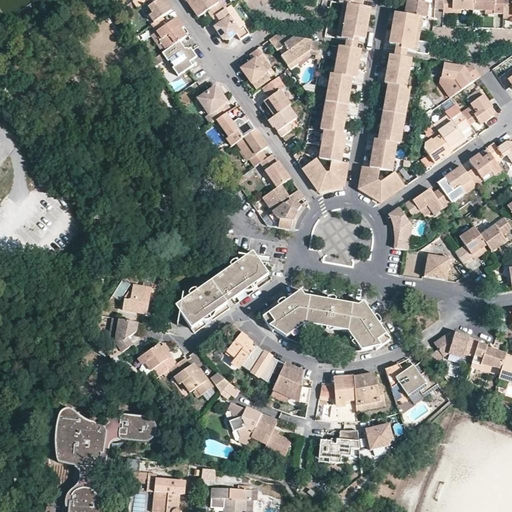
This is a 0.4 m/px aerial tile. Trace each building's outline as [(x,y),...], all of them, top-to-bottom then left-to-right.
[(161,17),(170,11),(165,4),(162,0),(157,0),(146,8),(150,13),(147,15),(152,23),(161,17)] [(185,0),(192,10),(195,8),(200,16),(208,11),(213,18),(226,8),(219,0),(185,0)] [(424,0),(404,0),(404,2),(408,2),(406,15),(421,17),(427,18),(429,7),(424,6),(424,0)] [(434,0),(434,10),(442,10),(442,0),(434,0)] [(442,0),(442,10),(442,11),(451,11),(451,8),(460,9),(472,9),(472,0),(442,0)] [(472,0),(472,9),(485,10),(494,10),(494,13),(503,13),(503,0),(472,0)] [(511,0),(503,0),(503,13),(503,15),(511,16),(511,15),(511,0)] [(343,4),(337,38),(346,39),(357,41),(357,37),(353,37),(358,7),(343,4)] [(226,8),(213,18),(218,25),(214,28),(222,38),(226,39),(235,33),(239,39),(248,34),(229,6),(226,8)] [(363,39),(368,8),(363,7),(359,7),(358,7),(353,37),(357,37),(363,39)] [(195,8),(192,10),(195,14),(197,18),(200,16),(195,8)] [(406,14),(402,14),(395,13),(390,44),(397,45),(401,46),(406,14)] [(421,17),(406,15),(406,14),(401,46),(397,45),(396,48),(407,50),(414,52),(421,17)] [(152,23),(151,24),(156,30),(160,37),(158,39),(166,50),(178,41),(185,36),(180,29),(177,31),(175,29),(180,25),(179,24),(175,18),(165,24),(161,17),(152,23)] [(160,37),(156,30),(150,35),(162,53),(166,50),(158,39),(160,37)] [(310,46),(311,41),(304,40),(302,43),(296,42),(294,38),(276,35),(268,41),(285,65),(294,59),(294,58),(310,46)] [(358,42),(357,41),(346,39),(345,43),(344,47),(355,49),(356,49),(357,45),(358,42)] [(162,53),(161,53),(162,53),(167,62),(169,60),(170,62),(168,63),(170,66),(172,65),(173,67),(172,68),(178,77),(192,67),(189,62),(193,60),(197,57),(192,49),(191,48),(188,50),(188,49),(187,49),(186,49),(185,50),(178,41),(166,50),(162,53)] [(318,56),(320,43),(311,41),(310,46),(310,52),(309,55),(318,56)] [(310,52),(310,46),(294,58),(294,59),(285,65),(288,68),(310,52)] [(344,47),(339,46),(334,74),(330,74),(327,94),(320,130),(324,131),(319,159),(330,161),(329,172),(325,172),(317,159),(303,170),(318,192),(327,188),(333,187),(343,186),(344,182),(347,164),(342,163),(336,162),(341,134),(337,133),(342,105),(347,77),(350,77),(355,49),(344,47)] [(407,50),(396,48),(395,48),(394,52),(393,56),(395,56),(406,58),(406,54),(407,50)] [(356,49),(355,49),(350,77),(353,78),(356,78),(361,50),(356,49)] [(242,73),(256,93),(260,90),(271,82),(260,66),(265,62),(256,51),(248,56),(252,62),(243,69),(242,73)] [(393,56),(388,55),(384,83),(387,84),(390,84),(395,56),(393,56)] [(369,167),(363,166),(359,185),(359,189),(367,192),(375,198),(381,203),(404,187),(394,173),(380,182),(378,180),(380,169),(391,172),(396,143),(401,144),(410,87),(406,87),(411,59),(406,58),(395,56),(390,84),(393,85),(389,113),(384,141),(379,140),(374,168),(369,167)] [(451,66),(445,65),(441,83),(451,98),(479,78),(474,71),(458,68),(457,74),(452,72),(451,66)] [(353,78),(350,77),(347,77),(342,105),(348,106),(353,78)] [(282,88),(276,79),(271,82),(260,90),(267,99),(279,91),(282,88)] [(390,84),(387,84),(382,112),(389,113),(393,85),(390,84)] [(205,116),(210,124),(215,121),(227,113),(221,105),(225,102),(217,91),(214,90),(197,101),(207,115),(205,116)] [(466,97),(471,104),(482,96),(477,90),(466,97)] [(262,103),(273,117),(286,108),(289,106),(279,91),(267,99),(263,102),(262,103)] [(189,92),(180,94),(184,106),(193,103),(189,92)] [(460,113),(468,124),(477,119),(479,122),(489,115),(490,108),(482,96),(471,104),(477,112),(474,114),(469,107),(460,113)] [(348,106),(342,105),(337,133),(341,134),(343,134),(348,106)] [(226,139),(230,146),(234,144),(254,130),(246,120),(245,118),(236,123),(233,123),(230,124),(228,122),(225,122),(225,119),(228,119),(239,112),(235,107),(227,113),(215,121),(227,138),(226,139)] [(273,117),(266,122),(270,127),(277,137),(279,140),(290,132),(286,127),(295,120),(286,108),(273,117)] [(240,111),(239,112),(228,119),(225,119),(225,122),(228,122),(230,124),(233,123),(236,123),(245,118),(240,111)] [(377,140),(379,140),(384,141),(389,113),(382,112),(377,140)] [(459,131),(468,124),(460,113),(455,117),(453,114),(449,117),(447,114),(432,124),(437,131),(448,147),(463,136),(459,131)] [(437,131),(432,124),(423,131),(429,140),(426,142),(423,148),(428,155),(420,160),(426,168),(434,162),(435,163),(441,158),(440,156),(442,154),(444,156),(451,152),(448,147),(437,131)] [(248,161),(253,167),(257,165),(267,158),(262,151),(266,148),(266,147),(263,143),(254,130),(234,144),(239,151),(240,150),(247,161),(248,161)] [(336,162),(342,163),(347,135),(343,134),(341,134),(336,162)] [(374,139),(369,167),(374,168),(379,140),(377,140),(374,139)] [(497,151),(492,144),(491,145),(485,149),(489,154),(492,159),(499,154),(497,151)] [(511,145),(506,144),(497,151),(499,154),(503,159),(506,157),(511,165),(511,145)] [(240,150),(239,151),(238,152),(246,162),(247,161),(240,150)] [(492,159),(489,154),(483,158),(480,154),(475,157),(470,160),(474,166),(466,173),(475,186),(484,180),(482,178),(491,171),(494,175),(501,171),(492,159)] [(271,155),(267,158),(257,165),(274,189),(280,185),(289,179),(280,167),(271,155)] [(466,173),(462,167),(451,175),(445,179),(454,191),(461,187),(466,193),(475,186),(466,173)] [(280,185),(274,189),(262,198),(271,211),(276,219),(279,220),(277,227),(291,230),(291,225),(294,218),(300,208),(296,203),(303,199),(298,191),(289,197),(280,185)] [(440,187),(433,192),(436,197),(442,191),(440,187)] [(427,192),(413,201),(420,211),(427,206),(431,212),(434,215),(450,203),(442,191),(436,197),(433,192),(431,189),(427,192)] [(412,200),(405,205),(414,216),(420,211),(413,201),(412,200)] [(402,207),(400,208),(408,220),(414,216),(405,205),(402,207)] [(420,211),(424,217),(431,212),(427,206),(420,211)] [(394,235),(394,237),(395,240),(394,248),(402,250),(407,251),(411,226),(408,220),(400,208),(389,216),(392,222),(394,229),(399,228),(399,236),(394,235)] [(276,219),(271,211),(268,213),(267,217),(264,220),(267,225),(277,227),(279,220),(276,219)] [(495,225),(479,236),(485,245),(489,251),(505,240),(501,235),(510,229),(501,217),(493,223),(495,225)] [(479,236),(473,227),(459,237),(471,255),(483,246),(485,245),(479,236)] [(483,246),(471,255),(474,259),(486,250),(483,246)] [(454,252),(462,264),(468,260),(460,247),(454,252)] [(252,252),(237,263),(231,267),(196,291),(189,296),(175,306),(190,328),(203,320),(201,316),(212,309),(214,312),(245,290),(243,287),(253,280),(256,283),(268,275),(252,252)] [(447,273),(449,258),(426,254),(423,277),(438,280),(439,272),(447,273)] [(445,281),(447,273),(439,272),(438,280),(441,280),(445,281)] [(256,284),(256,283),(253,280),(243,287),(245,290),(248,290),(250,290),(252,289),(253,288),(255,286),(256,284)] [(159,299),(162,285),(152,283),(151,287),(133,284),(129,300),(124,300),(123,310),(147,314),(150,297),(159,299)] [(358,306),(335,301),(327,300),(304,296),(301,291),(286,301),(279,306),(263,317),(273,331),(275,330),(286,337),(291,334),(288,330),(298,324),(301,327),(305,324),(321,327),(321,323),(332,325),(332,329),(348,331),(351,336),(354,334),(360,344),(358,346),(361,351),(374,348),(376,350),(383,345),(390,339),(378,324),(374,317),(363,302),(358,306)] [(201,316),(203,320),(204,320),(206,320),(208,320),(210,319),(211,318),(213,317),(214,315),(214,314),(214,312),(212,309),(201,316)] [(115,342),(122,353),(133,345),(129,338),(136,333),(138,323),(113,318),(111,330),(116,331),(115,342)] [(235,324),(225,331),(228,334),(239,327),(236,323),(235,324)] [(301,329),(301,327),(298,324),(288,330),(291,334),(292,334),(293,334),(298,333),(300,331),(301,329)] [(238,366),(242,366),(256,349),(251,345),(253,342),(249,339),(247,336),(242,331),(228,349),(236,356),(234,358),(234,361),(236,364),(238,366)] [(474,356),(479,341),(463,337),(450,333),(434,343),(443,356),(448,353),(463,357),(464,354),(474,356)] [(356,345),(358,346),(360,344),(354,334),(351,336),(350,338),(351,340),(352,342),(353,344),(356,345)] [(486,346),(487,344),(485,343),(479,341),(474,356),(472,363),(480,365),(481,363),(501,369),(505,357),(506,353),(486,346)] [(157,366),(162,373),(171,368),(177,363),(168,351),(164,344),(161,346),(159,344),(136,359),(141,366),(145,364),(150,371),(157,366)] [(256,349),(242,366),(250,372),(251,370),(260,376),(259,377),(267,382),(278,360),(272,356),(269,360),(262,355),(264,351),(258,346),(256,349)] [(236,356),(228,349),(226,351),(234,358),(236,356)] [(269,360),(272,356),(269,355),(268,354),(264,351),(262,355),(269,360)] [(501,369),(498,378),(511,382),(511,358),(505,357),(501,369)] [(189,366),(184,358),(177,363),(171,368),(176,375),(174,377),(180,384),(183,382),(190,392),(196,387),(201,394),(213,386),(208,378),(204,380),(198,370),(193,364),(189,366)] [(297,368),(285,363),(273,391),(298,403),(301,391),(297,390),(301,370),(297,368)] [(391,368),(385,370),(390,385),(392,390),(401,384),(409,397),(419,391),(423,397),(438,386),(428,372),(421,377),(414,367),(404,374),(398,365),(394,367),(391,368)] [(204,380),(208,378),(201,368),(198,370),(204,380)] [(258,379),(259,377),(260,376),(251,370),(250,372),(250,373),(258,379)] [(301,389),(306,371),(304,370),(301,370),(297,390),(301,391),(301,389)] [(379,386),(378,372),(376,373),(369,374),(361,376),(354,376),(356,399),(356,402),(356,404),(356,409),(362,408),(362,402),(385,401),(384,389),(377,390),(377,386),(379,386)] [(229,383),(223,378),(219,374),(218,373),(211,378),(221,393),(229,383)] [(356,399),(354,376),(352,376),(346,376),(344,376),(337,376),(336,381),(332,380),(330,388),(328,398),(335,400),(336,400),(337,402),(338,403),(339,403),(340,404),(341,404),(342,404),(343,404),(344,403),(345,402),(345,400),(356,399)] [(235,388),(229,383),(221,393),(220,394),(225,397),(228,393),(232,395),(236,398),(241,392),(240,391),(235,388)] [(396,405),(392,390),(390,385),(384,386),(384,389),(385,401),(385,406),(396,405)] [(328,398),(330,388),(322,386),(320,396),(328,398)] [(301,389),(301,391),(298,403),(308,404),(310,391),(301,389)] [(419,391),(409,397),(414,406),(424,400),(423,397),(419,391)] [(356,399),(345,400),(345,402),(344,403),(343,404),(342,404),(341,404),(340,404),(339,403),(338,403),(337,402),(336,400),(335,400),(336,410),(356,409),(356,404),(356,402),(356,399)] [(262,414),(247,407),(246,410),(231,403),(227,411),(232,413),(234,420),(230,422),(233,432),(238,430),(241,437),(238,442),(248,446),(251,439),(260,420),(262,414)] [(69,511),(111,511),(112,509),(102,494),(92,479),(89,471),(96,471),(105,470),(107,466),(110,448),(113,444),(117,442),(120,442),(147,445),(153,444),(156,441),(157,436),(156,424),(153,422),(126,418),(123,420),(121,422),(117,422),(117,418),(114,416),(110,416),(107,420),(108,424),(110,427),(105,430),(99,425),(90,423),(72,411),(66,411),(62,412),(58,417),(56,422),(55,453),(60,465),(76,468),(80,472),(81,477),(80,485),(71,492),(66,500),(66,508),(70,511),(69,511)] [(275,427),(260,420),(251,439),(285,456),(292,440),(278,433),(274,431),(275,427)] [(393,442),(390,426),(375,430),(376,432),(366,434),(370,453),(388,449),(393,442)] [(351,448),(359,449),(358,431),(344,431),(341,431),(340,439),(336,439),(336,444),(330,443),(330,441),(323,440),(322,441),(321,442),(319,457),(322,460),(330,461),(332,458),(340,459),(340,455),(347,456),(350,452),(351,448)] [(141,460),(129,459),(128,472),(134,472),(140,473),(141,460)] [(214,469),(202,468),(200,481),(213,482),(214,469)] [(147,485),(148,473),(140,473),(134,472),(132,484),(147,485)] [(156,474),(148,473),(147,485),(146,491),(154,492),(157,493),(156,503),(153,503),(151,511),(180,511),(178,510),(180,495),(184,495),(185,482),(156,479),(156,474)] [(252,501),(252,490),(212,489),(211,508),(214,508),(224,509),(223,511),(245,511),(246,501),(252,501)] [(316,494),(310,489),(307,493),(313,498),(316,494)] [(253,511),(254,501),(252,501),(246,501),(245,511),(253,511)]
